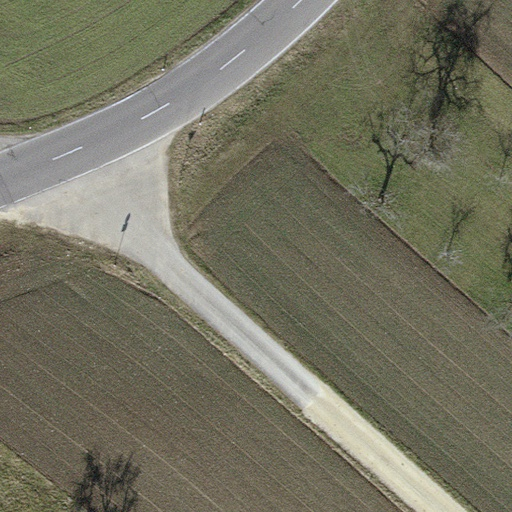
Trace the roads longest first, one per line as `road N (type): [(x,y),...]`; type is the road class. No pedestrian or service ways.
road 1 (track): [(0,152),(171,255),(448,511)]
road 2 (tertiary): [(0,184),(136,126),(238,66),(311,0)]
